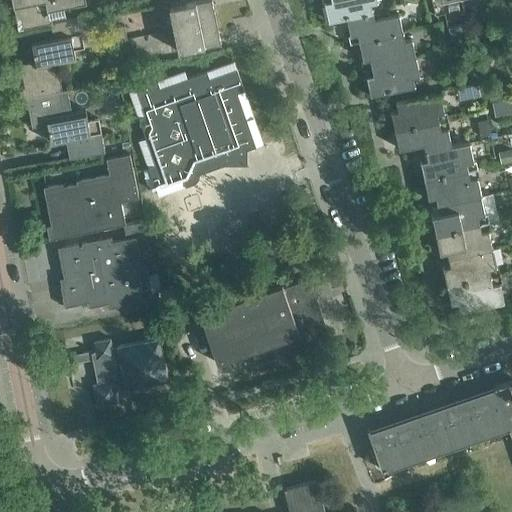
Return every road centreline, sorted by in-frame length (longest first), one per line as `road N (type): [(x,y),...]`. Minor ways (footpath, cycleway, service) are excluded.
road 1 (residential): [(405,372),(277,0)]
road 2 (residential): [(50,489),(405,372)]
road 3 (residential): [(50,489),(0,226)]
